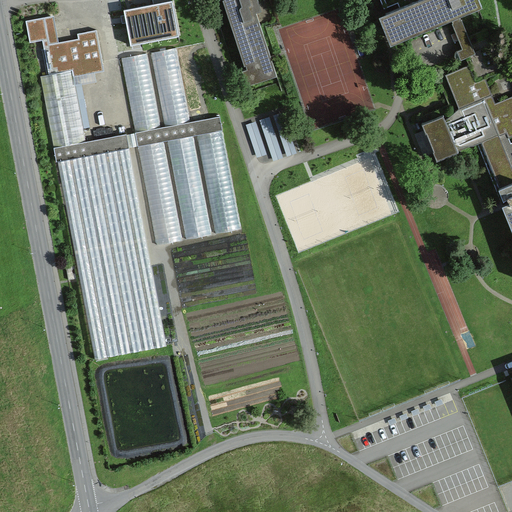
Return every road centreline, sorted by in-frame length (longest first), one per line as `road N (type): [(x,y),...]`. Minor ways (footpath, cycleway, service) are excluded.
road 1 (tertiary): [(0,34),(87,511)]
road 2 (residential): [(200,0),(302,325),(323,439)]
road 3 (residential): [(323,439),(247,438),(101,511)]
road 4 (residential): [(429,511),(323,439)]
